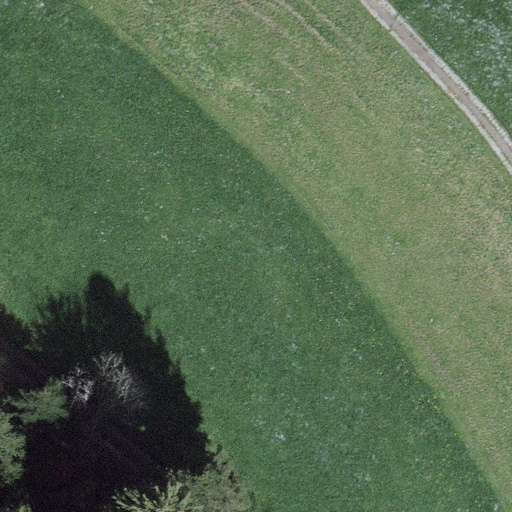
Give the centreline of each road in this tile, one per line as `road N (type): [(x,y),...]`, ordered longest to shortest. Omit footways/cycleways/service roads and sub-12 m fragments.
road 1 (track): [(207,511),(0,348)]
road 2 (track): [(511,157),(373,0)]
